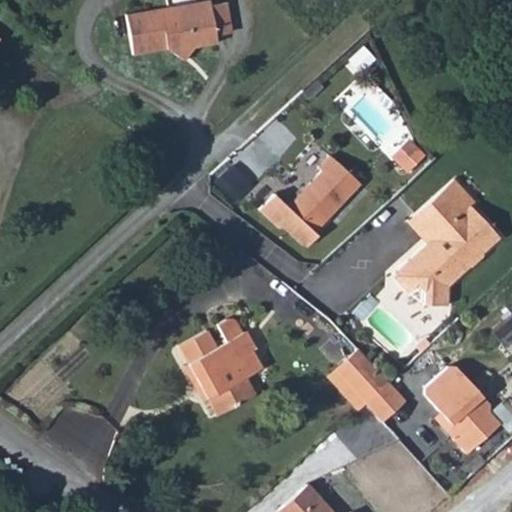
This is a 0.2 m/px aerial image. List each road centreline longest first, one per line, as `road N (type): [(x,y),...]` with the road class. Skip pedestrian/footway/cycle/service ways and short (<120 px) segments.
road 1 (track): [(197,173),(381,0)]
road 2 (unknown): [(267,511),(307,473),(401,420)]
road 3 (residential): [(0,427),(113,511)]
